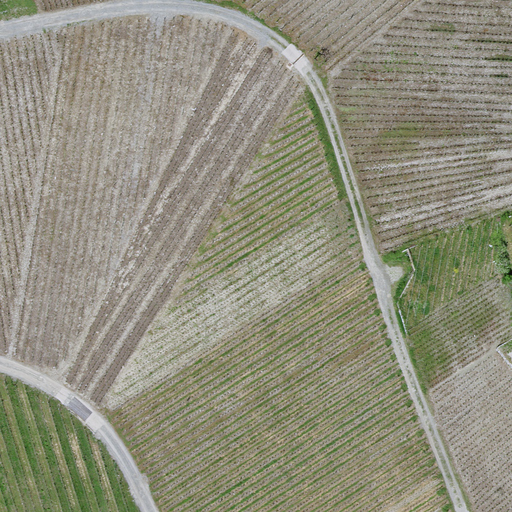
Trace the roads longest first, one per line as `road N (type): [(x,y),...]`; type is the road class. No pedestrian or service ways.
road 1 (track): [(464,511),(343,94),(311,49),(269,16),(214,2),(150,3),(0,32)]
road 2 (track): [(0,357),(76,386),(125,435),(166,511)]
